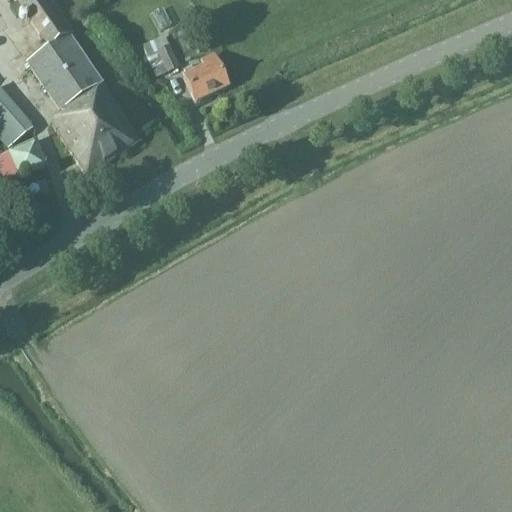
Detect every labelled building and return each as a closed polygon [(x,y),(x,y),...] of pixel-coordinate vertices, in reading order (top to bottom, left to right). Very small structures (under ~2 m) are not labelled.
[(103,94),(38,0),(11,0),(46,53),(26,66),(61,119),(51,128),(86,182),(138,147),(103,94)] [(142,46),(154,80),(177,70),(169,47),(168,47),(165,38),(142,46)] [(194,107),(225,93),(210,59),(197,65),(201,73),(183,81),(194,107)] [(0,143),(7,152),(30,132),(0,96),(0,143)] [(47,170),(35,142),(7,153),(19,182),(47,170)]
